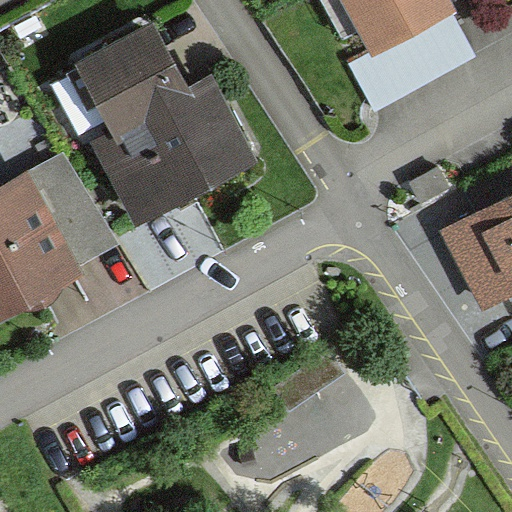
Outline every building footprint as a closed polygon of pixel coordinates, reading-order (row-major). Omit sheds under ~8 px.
[(345,0),(370,45),(371,48),(444,7),(439,0),(345,0)] [(342,60),(370,111),(470,56),(444,7),(371,48),(370,45),(342,60)] [(239,157),(200,83),(181,93),(146,26),(79,62),(115,128),(98,137),(138,211),(239,157)] [(53,276),(66,269),(18,180),(0,189),(0,314),(40,293),(48,286),(53,276)] [(483,301),(511,284),(511,193),(443,230),(446,233),(483,301)] [(288,406),(345,368),(330,345),(273,383),(288,406)]
